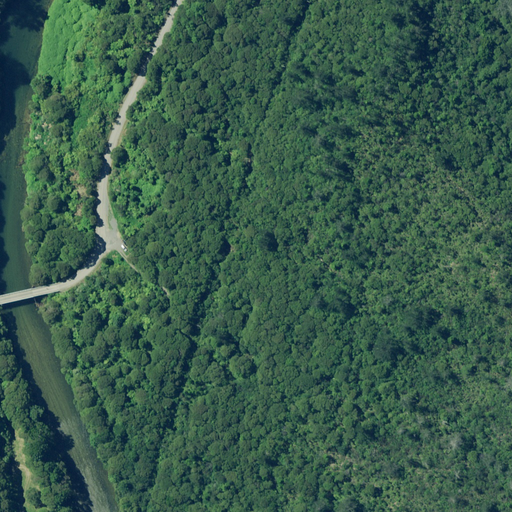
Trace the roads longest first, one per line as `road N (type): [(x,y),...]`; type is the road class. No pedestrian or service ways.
road 1 (unclassified): [(127,256),(165,291),(218,393),(238,413),(242,469),(228,511)]
road 2 (unclassified): [(181,0),(111,149),(103,246)]
road 3 (unclassified): [(103,246),(75,281),(0,301)]
